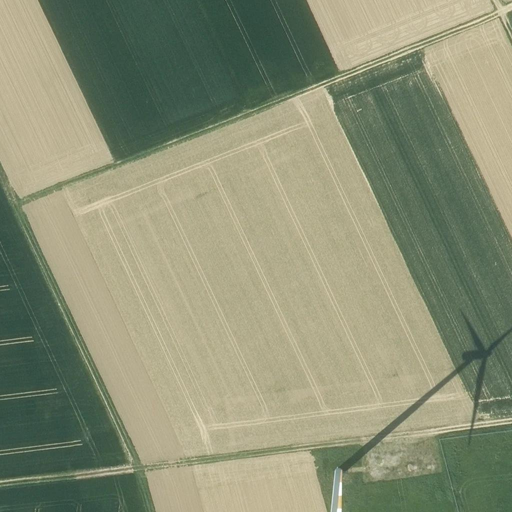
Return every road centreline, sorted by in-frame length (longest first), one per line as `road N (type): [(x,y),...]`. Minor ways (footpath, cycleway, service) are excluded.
road 1 (track): [(511,7),(14,205),(0,174)]
road 2 (track): [(14,205),(138,467),(150,511)]
road 3 (track): [(0,484),(301,447)]
road 4 (track): [(511,420),(301,447)]
